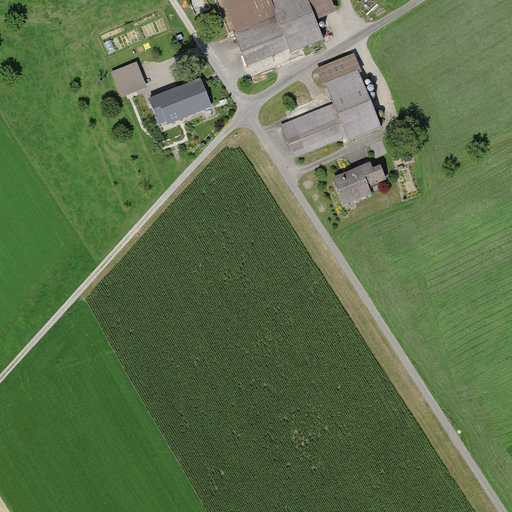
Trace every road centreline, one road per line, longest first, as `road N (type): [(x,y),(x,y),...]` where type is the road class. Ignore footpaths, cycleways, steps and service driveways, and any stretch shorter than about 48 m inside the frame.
road 1 (residential): [(246,113),(504,511)]
road 2 (track): [(0,379),(246,113)]
road 3 (residential): [(246,113),(416,0)]
road 4 (track): [(173,0),(246,113)]
